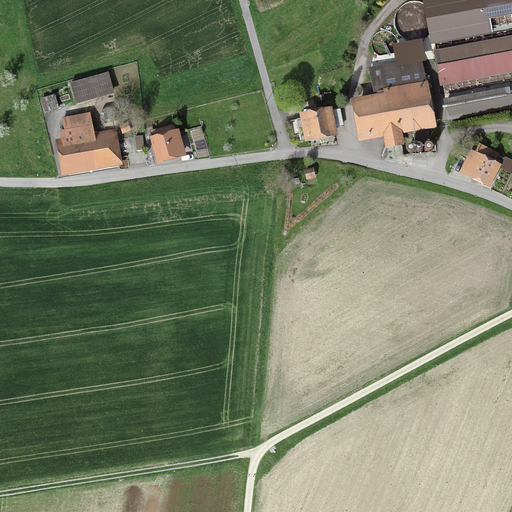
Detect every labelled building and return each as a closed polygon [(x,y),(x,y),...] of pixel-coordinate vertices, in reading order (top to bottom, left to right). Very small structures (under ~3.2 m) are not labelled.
[(510,5),(511,13),(511,0),(486,0),(488,9),(510,5)] [(511,67),(511,26),(437,41),(444,80),(511,67)] [(401,129),(433,124),(420,58),(368,67),(373,93),(369,93),(367,103),(353,106),(359,137),(383,133),(386,149),(403,145),(401,129)] [(75,104),(113,93),(108,71),(69,81),(75,104)] [(511,99),(509,87),(443,99),(448,121),(511,108),(511,99)] [(56,96),(42,100),(45,113),(59,109),(56,96)] [(66,171),(122,161),(116,125),(93,129),(89,109),(62,115),(65,131),(59,132),(66,171)] [(295,140),(332,133),(329,112),(291,119),(295,140)] [(120,126),(123,133),(131,129),(128,122),(120,126)] [(148,131),(157,162),(184,155),(176,124),(148,131)] [(143,135),(135,136),(136,151),(144,150),(143,135)] [(495,180),(507,157),(475,142),(464,165),(495,180)] [(313,168),(303,171),(306,180),(317,176),(313,168)]
